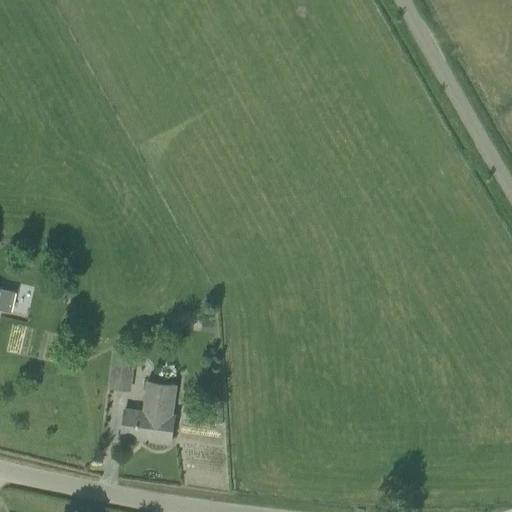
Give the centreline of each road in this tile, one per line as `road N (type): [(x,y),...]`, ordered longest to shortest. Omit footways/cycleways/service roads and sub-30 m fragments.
road 1 (unclassified): [(238,511),(0,467)]
road 2 (unclassified): [(511,181),(405,0)]
